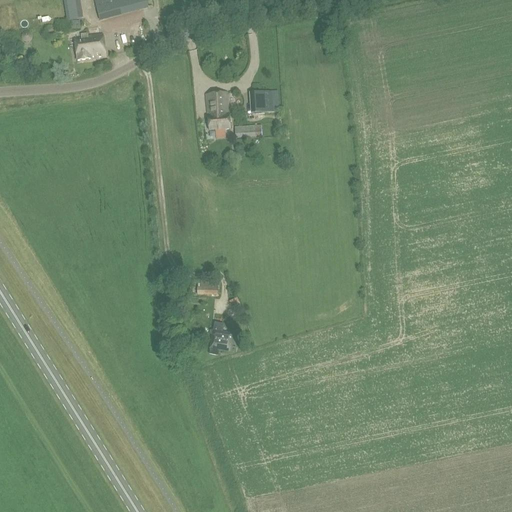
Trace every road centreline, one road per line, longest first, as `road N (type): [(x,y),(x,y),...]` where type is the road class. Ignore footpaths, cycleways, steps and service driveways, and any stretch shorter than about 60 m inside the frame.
road 1 (unclassified): [(0,92),(88,83),(214,26),(341,0)]
road 2 (primary): [(133,511),(0,294)]
road 3 (track): [(94,511),(0,362)]
